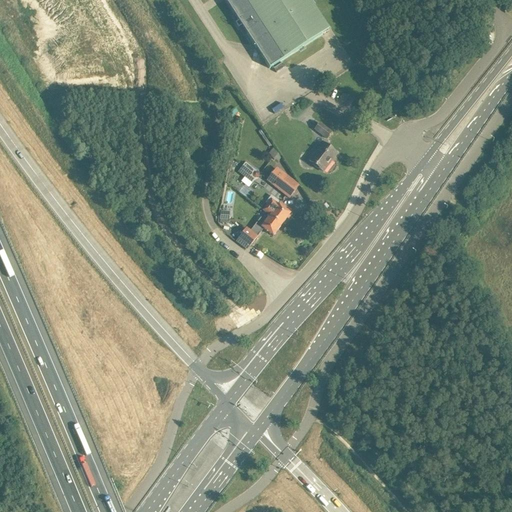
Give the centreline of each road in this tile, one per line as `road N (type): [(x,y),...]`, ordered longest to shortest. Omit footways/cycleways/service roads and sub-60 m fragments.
road 1 (unclassified): [(285,456),(335,352),(511,102)]
road 2 (secondary): [(255,431),(440,167)]
road 3 (motorway): [(196,369),(0,133)]
road 4 (motorway): [(106,511),(0,258)]
road 5 (track): [(156,0),(214,102),(218,131),(206,212)]
road 6 (unclassified): [(425,158),(401,140),(348,223),(288,294)]
road 7 (motorway): [(0,327),(77,511)]
road 8 (secondary): [(425,158),(313,302)]
road 9 (unclassified): [(196,369),(159,465),(126,511)]
road 10 (motorway): [(313,302),(287,308),(231,373),(204,378)]
road 11 (secondary): [(511,49),(425,158)]
road 12 (primary): [(227,402),(148,511)]
road 13 (secondary): [(313,302),(227,402)]
